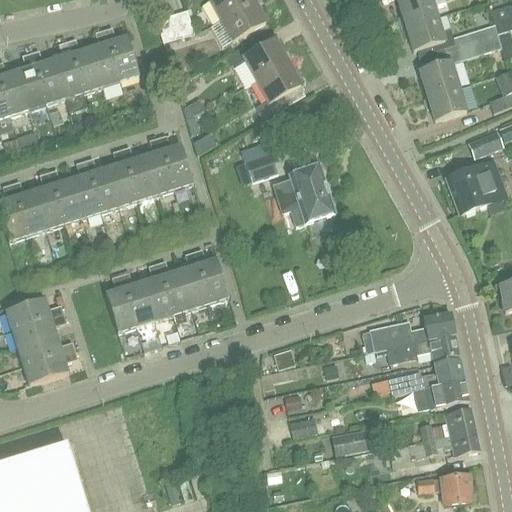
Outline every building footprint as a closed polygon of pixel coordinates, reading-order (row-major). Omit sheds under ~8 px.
[(213,0),(208,3),(220,23),(253,5),(250,0),(213,0)] [(404,31),(436,20),(432,6),(437,5),(436,0),(414,0),(397,6),(404,31)] [(253,5),(220,23),(232,45),(265,26),(253,5)] [(493,26),(511,20),(511,7),(490,14),(493,26)] [(162,46),(193,37),(186,14),(156,22),(162,46)] [(441,34),(436,20),(404,31),(412,55),(432,49),(434,55),(455,48),(449,31),(441,34)] [(511,20),(493,26),(493,28),(497,38),(511,32),(511,20)] [(470,49),(498,40),(497,38),(493,28),(467,36),(470,49)] [(103,33),(119,85),(138,79),(126,40),(115,43),(111,31),(103,33)] [(98,49),(88,52),(101,91),(119,85),(103,33),(94,36),(98,49)] [(500,49),(498,40),(470,49),(474,60),(500,51),(500,49)] [(101,91),(88,52),(78,55),(74,42),(66,45),(82,97),(101,91)] [(244,64),(255,84),(287,66),(275,43),(257,54),(251,44),(228,58),(235,70),(244,64)] [(64,103),(52,63),(42,67),(38,55),(35,45),(27,48),(30,57),(29,57),(46,108),(64,103)] [(58,48),(61,60),(52,63),(64,103),(67,112),(85,106),(82,97),(66,45),(58,48)] [(511,54),(510,46),(500,49),(500,51),(503,61),(511,58),(511,54)] [(46,108),(29,57),(21,60),(25,72),(15,75),(27,114),(46,108)] [(1,66),(0,66),(0,92),(9,120),(27,114),(15,75),(5,78),(1,66)] [(246,131),(292,104),(289,97),(301,90),(287,66),(255,84),(266,104),(255,111),(256,113),(241,122),(246,131)] [(426,100),(458,90),(450,66),(418,76),(426,100)] [(179,100),(195,92),(188,80),(175,88),(179,100)] [(471,110),(482,108),(478,88),(467,90),(471,110)] [(466,115),(458,90),(426,100),(434,125),(466,115)] [(0,122),(9,120),(0,92),(0,122)] [(493,117),(511,108),(511,95),(488,105),(493,117)] [(186,123),(190,121),(204,113),(198,102),(183,111),(186,123)] [(511,127),(498,133),(504,146),(511,142),(511,127)] [(467,148),(473,162),(501,151),(495,136),(467,148)] [(209,137),(192,146),(196,159),(216,148),(209,137)] [(157,142),(173,194),(192,188),(180,149),(169,152),(165,139),(157,142)] [(173,194),(157,142),(148,145),(152,157),(142,161),(155,200),(173,194)] [(155,200),(142,161),(133,164),(128,150),(120,154),(136,206),(155,200)] [(251,186),(274,179),(277,178),(271,158),(264,160),(261,153),(249,158),(252,164),(245,166),(251,186)] [(136,206),(120,154),(112,156),(116,169),(106,172),(118,211),(136,206)] [(118,211),(106,172),(96,175),(92,162),(83,165),(100,217),(103,227),(121,221),(117,211),(118,211)] [(446,182),(460,219),(506,201),(492,164),(446,182)] [(100,217),(83,165),(75,168),(79,180),(69,184),(81,223),(100,217)] [(290,184),(272,190),(281,219),(290,216),(295,230),(303,228),(334,218),(319,170),(288,180),(290,184)] [(81,223),(69,184),(60,187),(56,173),(47,177),(63,229),(81,223)] [(63,229),(47,177),(38,179),(43,192),(32,195),(45,234),(63,229)] [(45,234),(32,195),(23,198),(18,185),(11,188),(27,240),(45,234)] [(27,240),(11,188),(2,191),(6,204),(0,205),(0,221),(8,246),(27,240)] [(192,255),(209,308),(228,302),(215,263),(205,266),(201,252),(192,255)] [(209,308),(192,255),(184,258),(188,271),(178,275),(191,314),(209,308)] [(191,314),(178,275),(169,278),(164,264),(156,267),(172,320),(191,314)] [(172,320),(156,267),(147,270),(151,283),(141,286),(154,325),(172,320)] [(127,276),(119,279),(136,331),(154,325),(141,286),(132,289),(127,276)] [(136,331),(119,279),(111,281),(115,295),(104,298),(117,337),(136,331)] [(511,286),(499,289),(504,315),(511,313),(511,286)] [(11,334),(63,317),(60,309),(47,313),(44,302),(5,315),(11,334)] [(454,338),(450,316),(423,322),(425,331),(411,334),(408,326),(369,334),(371,345),(374,356),(375,355),(427,344),(454,338)] [(65,326),(63,317),(11,334),(17,352),(56,340),(53,330),(65,326)] [(427,344),(375,355),(376,359),(386,357),(388,368),(416,363),(416,359),(430,356),(431,364),(458,358),(454,338),(427,344)] [(22,370),(74,354),(72,346),(59,349),(56,340),(17,352),(22,370)] [(77,362),(74,354),(22,370),(28,389),(67,377),(64,367),(77,362)] [(425,392),(463,384),(459,363),(434,368),(435,377),(421,380),(420,376),(387,383),(390,399),(425,392)] [(336,368),(323,371),(326,384),(339,381),(336,368)] [(468,405),(463,384),(425,392),(429,413),(468,405)] [(286,413),(301,410),(299,399),(284,402),(286,413)] [(458,433),(474,429),(470,413),(445,418),(446,427),(431,430),(431,427),(419,430),(422,445),(459,438),(458,433)] [(317,436),(314,421),(289,427),(292,442),(317,436)] [(459,438),(422,445),(407,449),(389,452),(393,472),(411,469),(410,459),(415,458),(416,462),(436,457),(436,452),(443,451),(444,452),(451,451),(453,460),(479,455),(474,429),(458,433),(459,438)] [(335,460),(374,452),(370,432),(331,440),(335,460)] [(0,511),(86,511),(66,449),(0,469),(0,511)] [(441,482),(442,495),(443,510),(471,507),(468,479),(441,482)] [(418,498),(442,495),(441,482),(433,483),(433,482),(416,483),(418,498)]
